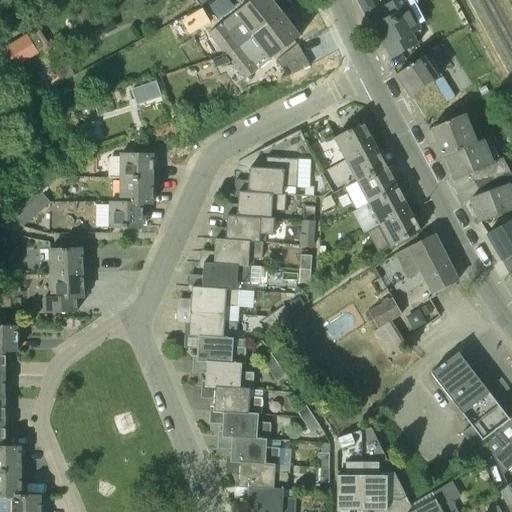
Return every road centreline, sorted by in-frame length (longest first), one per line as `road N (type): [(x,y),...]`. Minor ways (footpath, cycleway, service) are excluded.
road 1 (residential): [(134,317),(220,151),(370,76)]
road 2 (tertiary): [(511,316),(479,273),(370,76)]
road 3 (residential): [(77,511),(41,410),(56,365),(134,317)]
road 4 (residential): [(213,511),(134,317)]
